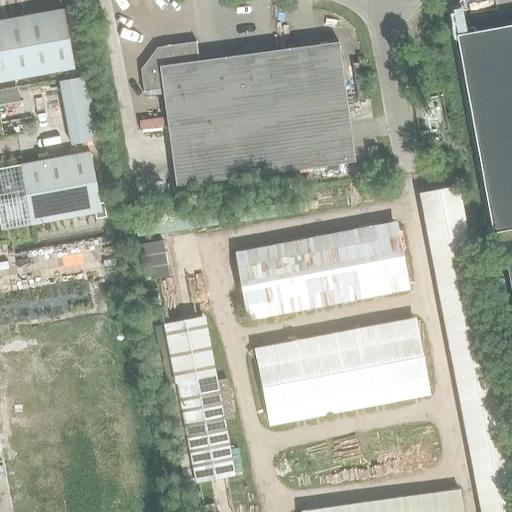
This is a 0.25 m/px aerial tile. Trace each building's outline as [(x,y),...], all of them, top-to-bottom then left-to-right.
[(63,9),(3,20),(14,80),(74,69),(63,9)] [(0,82),(14,80),(3,20),(0,20),(0,82)] [(492,233),(511,229),(511,25),(456,36),(492,233)] [(228,118),(226,109),(219,59),(199,61),(196,42),(195,42),(195,44),(158,49),(142,70),(145,91),(142,92),(143,93),(162,90),(167,127),(228,118)] [(279,50),(287,109),(287,110),(346,102),(338,42),(279,50)] [(228,118),(287,110),(287,109),(279,50),(219,59),(226,109),(228,118)] [(91,96),(63,102),(71,145),(99,140),(91,96)] [(346,102),(287,110),(295,170),(355,162),(346,102)] [(295,170),(287,110),(228,118),(167,127),(175,186),(295,170)] [(90,152),(0,168),(0,226),(1,231),(95,213),(96,219),(106,218),(104,207),(100,207),(90,152)] [(456,183),(418,190),(469,484),(489,481),(471,381),(477,380),(468,327),(474,326),(472,315),(463,316),(453,258),(469,256),(456,183)] [(395,224),(230,245),(240,316),(404,294),(395,224)] [(200,318),(164,324),(176,383),(196,484),(229,477),(210,377),(211,377),(200,318)] [(261,421),(425,398),(414,320),(250,343),(261,421)]
